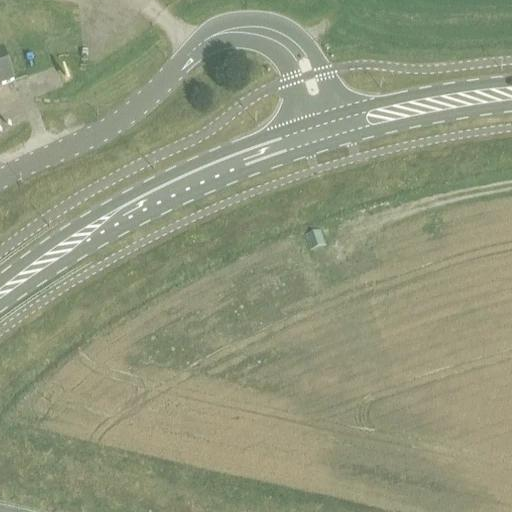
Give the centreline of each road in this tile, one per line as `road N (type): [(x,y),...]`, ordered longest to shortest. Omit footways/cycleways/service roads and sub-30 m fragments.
road 1 (tertiary): [(0,294),(175,187),(307,137)]
road 2 (unclassified): [(0,178),(119,121),(215,35)]
road 3 (unclassified): [(341,127),(323,71),(298,35),(246,18),(215,35)]
road 4 (track): [(511,183),(362,220),(333,235)]
road 5 (tertiary): [(511,94),(341,127)]
road 6 (unclassified): [(215,35),(265,46),(282,59),(307,137)]
